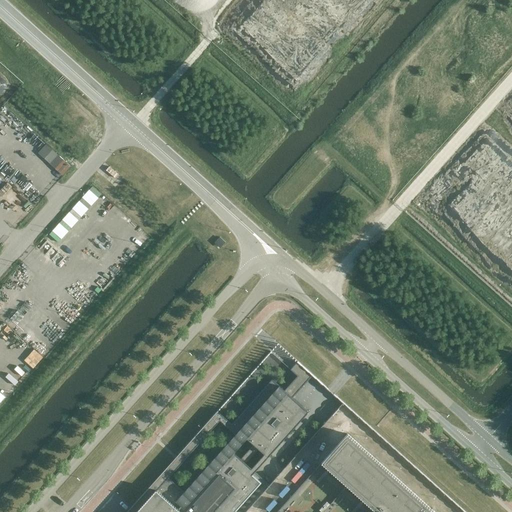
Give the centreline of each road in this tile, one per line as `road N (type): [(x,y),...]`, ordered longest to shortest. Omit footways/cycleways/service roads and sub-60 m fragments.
road 1 (unclassified): [(269,260),(249,231),(0,8)]
road 2 (unclassified): [(269,260),(240,277),(30,511)]
road 3 (unclassified): [(63,511),(257,294),(278,283)]
road 4 (unclassified): [(488,438),(303,273),(269,260)]
road 5 (unknown): [(241,511),(332,423),(445,511)]
road 6 (unclassified): [(278,283),(475,453)]
